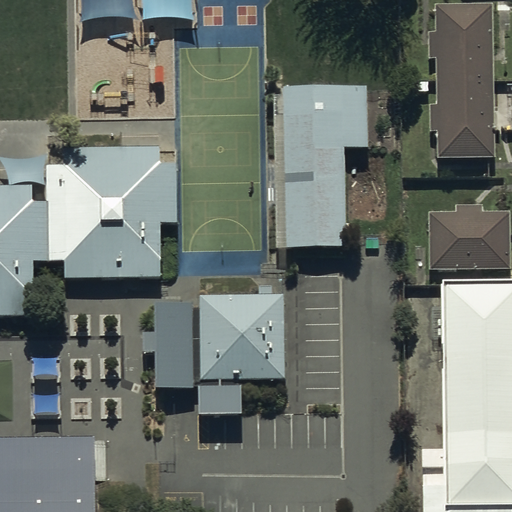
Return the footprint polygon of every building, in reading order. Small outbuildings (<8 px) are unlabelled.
[(494,165),(491,9),(434,10),(435,38),(428,38),(428,65),(436,65),(437,111),(429,112),(430,137),(437,137),(438,166),(494,165)] [(69,60),(0,60),(0,110),(70,110),(69,60)] [(368,159),(367,96),(281,97),(283,260),(345,259),(343,159),(368,159)] [(171,174),(158,174),(158,153),(61,155),(61,176),(44,176),(45,210),(46,273),(64,272),(65,288),(157,286),(156,231),(172,230),(171,174)] [(46,273),(45,210),(30,210),(29,192),(0,192),(0,323),(32,322),(31,273),(46,273)] [(509,277),(509,218),(481,217),(481,211),(454,211),(454,218),(428,218),(427,277),(509,277)] [(446,453),(423,454),(423,511),(511,511),(511,291),(444,292),(446,453)] [(286,384),(285,298),(199,299),(200,385),(286,384)] [(367,311),(367,328),(355,328),(355,380),(383,380),(383,328),(382,328),(382,311),(367,311)] [(0,511),(97,511),(97,466),(0,467),(0,511)]
